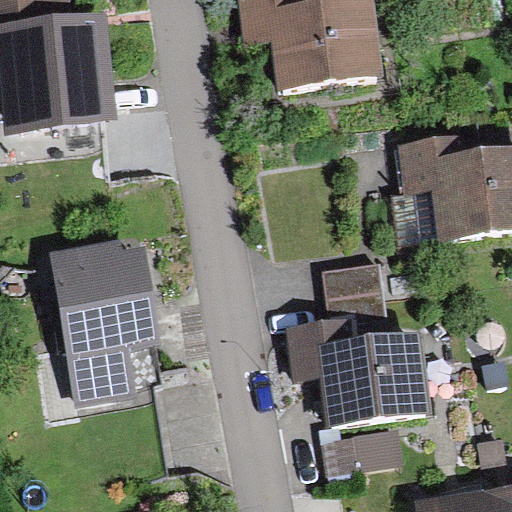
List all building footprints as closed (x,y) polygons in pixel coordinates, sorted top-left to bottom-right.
[(304,0),(237,0),(242,33),(245,54),(273,50),(279,97),(384,83),(374,2),(306,11),(304,0)] [(54,28),(0,34),(0,51),(9,141),(117,130),(106,23),(54,28)] [(466,141),(398,149),(403,190),(404,201),(393,202),(399,251),(438,246),(438,250),(511,240),(511,155),(468,161),(466,141)] [(122,248),(51,261),(77,412),(137,402),(130,360),(163,355),(145,255),(124,259),(122,248)] [(323,277),(331,329),(349,327),(387,322),(380,269),(323,277)] [(331,329),(287,335),(294,388),(321,384),(322,393),(328,434),(431,421),(421,341),(352,350),(349,327),(331,329)] [(399,435),(322,445),(327,481),(404,471),(399,435)] [(465,501),(484,498),(482,488),(444,495),(445,504),(465,501)] [(445,504),(415,509),(415,511),(511,511),(511,493),(484,498),(465,501),(445,504)]
